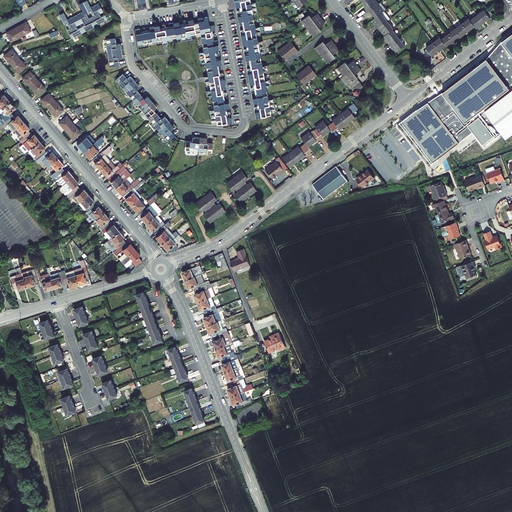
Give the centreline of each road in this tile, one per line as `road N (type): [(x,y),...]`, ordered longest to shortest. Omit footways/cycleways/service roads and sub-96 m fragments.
road 1 (residential): [(167,264),(227,237),(407,99)]
road 2 (tertiary): [(164,276),(262,511)]
road 3 (tertiary): [(0,71),(157,260)]
road 4 (residential): [(235,132),(181,124),(133,67),(123,19)]
road 5 (residential): [(221,0),(243,117),(235,132)]
road 6 (residential): [(407,99),(511,19)]
road 7 (residential): [(331,0),(407,99)]
